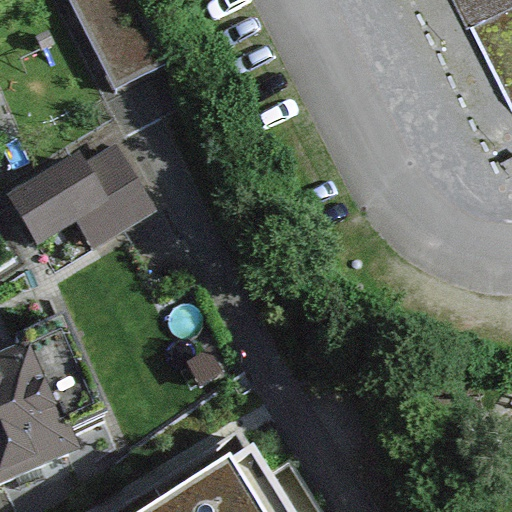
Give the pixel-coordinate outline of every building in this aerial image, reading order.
[(75,0),(115,94),(170,71),(140,0),(75,0)] [(511,0),(458,0),(511,102),(511,0)] [(115,152),(15,215),(41,255),(76,233),(94,262),(158,221),(115,152)] [(27,371),(0,382),(0,501),(70,472),(27,371)] [(283,511),(244,449),(141,511),(283,511)]
